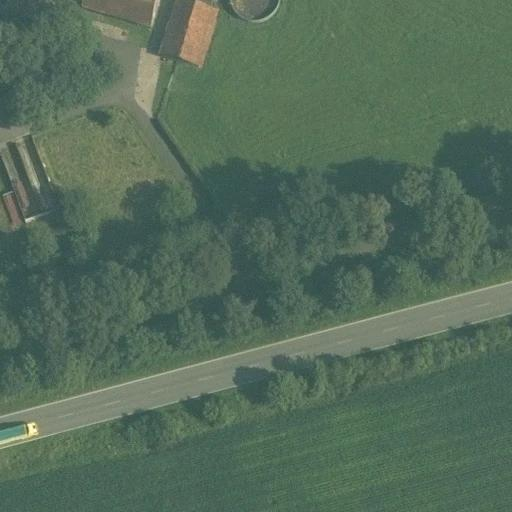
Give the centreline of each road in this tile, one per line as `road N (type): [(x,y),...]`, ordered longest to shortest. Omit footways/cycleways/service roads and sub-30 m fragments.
road 1 (unclassified): [(511,213),(270,285),(92,349),(0,371)]
road 2 (primary): [(511,298),(0,434)]
road 3 (unknown): [(0,233),(171,199)]
